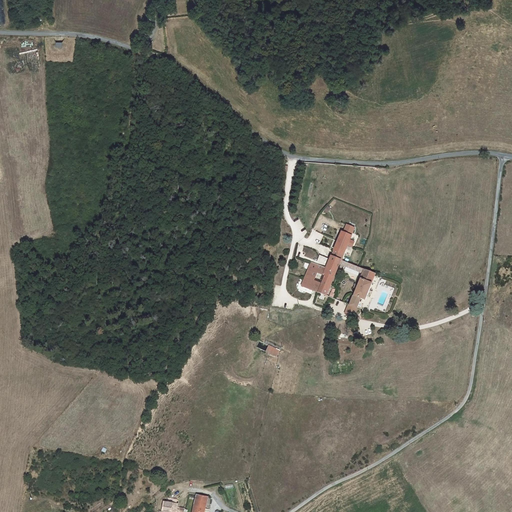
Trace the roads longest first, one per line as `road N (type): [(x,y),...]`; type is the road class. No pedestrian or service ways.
road 1 (unclassified): [(503,153),(387,164),(292,158),(169,62),(95,36),(0,32)]
road 2 (unclassified): [(503,153),(462,403),(290,511)]
road 3 (track): [(482,304),(404,328),(354,319),(294,294),(305,247),(288,214),(292,158)]
